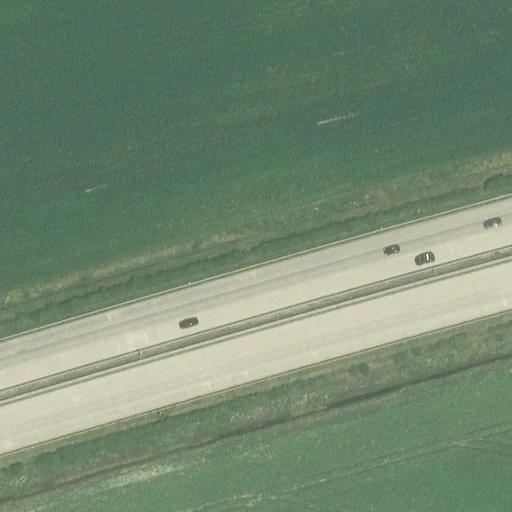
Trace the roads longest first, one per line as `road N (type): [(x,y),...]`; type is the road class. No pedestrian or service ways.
road 1 (motorway): [(511,222),(0,369)]
road 2 (motorway): [(0,435),(511,289)]
